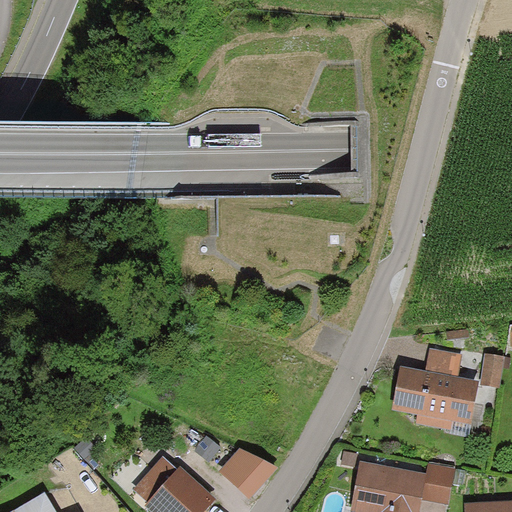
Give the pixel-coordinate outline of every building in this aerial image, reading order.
[(428,377),(400,372),(393,411),(414,415),(412,425),(448,431),(449,423),(474,427),(481,386),(455,382),(459,361),(431,356),(428,377)] [(502,360),(486,358),(483,388),(499,390),(502,360)] [(223,486),(262,508),(280,476),(241,455),(223,486)] [(422,475),(360,465),(352,511),(418,511),(420,500),(445,503),(450,471),(424,467),(422,475)] [(204,511),(211,505),(177,470),(140,506),(146,511),(204,511)]
